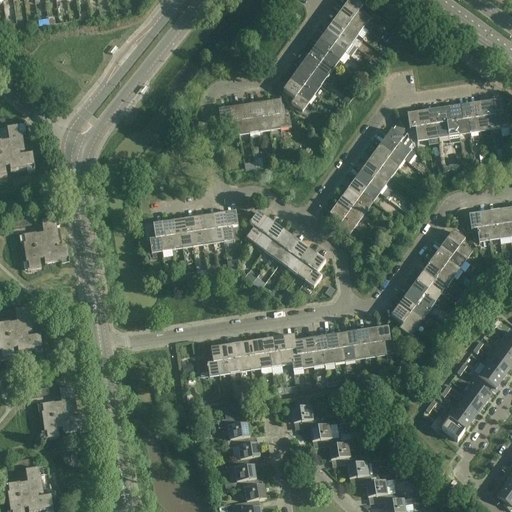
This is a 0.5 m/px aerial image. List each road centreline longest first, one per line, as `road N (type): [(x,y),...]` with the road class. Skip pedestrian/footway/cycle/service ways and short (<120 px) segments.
road 1 (residential): [(220,198),(206,100),(271,74),(325,0)]
road 2 (residential): [(100,348),(349,310)]
road 3 (residential): [(302,222),(390,100),(490,87)]
road 4 (residential): [(349,310),(378,301),(457,200),(511,191)]
road 5 (tertiary): [(86,146),(199,0)]
road 6 (tertiary): [(180,0),(71,140)]
road 7 (tertiary): [(127,511),(100,348)]
road 8 (tertiary): [(100,348),(77,199)]
road 9 (residential): [(351,511),(289,454),(282,462),(289,511)]
